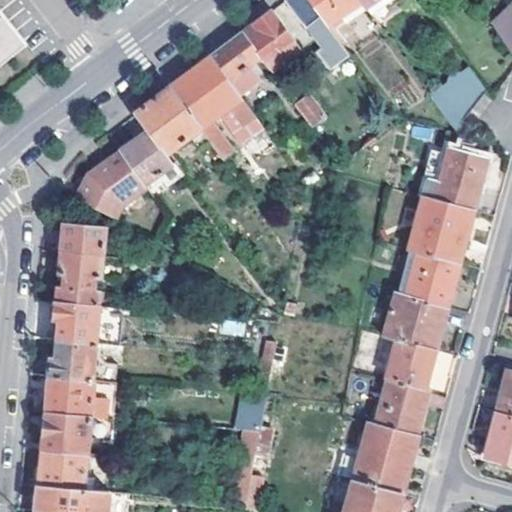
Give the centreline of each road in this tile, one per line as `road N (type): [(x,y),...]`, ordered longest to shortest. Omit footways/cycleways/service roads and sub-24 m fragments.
road 1 (residential): [(511,220),(441,481)]
road 2 (residential): [(0,400),(14,245),(0,207)]
road 3 (secondary): [(102,69),(0,152)]
